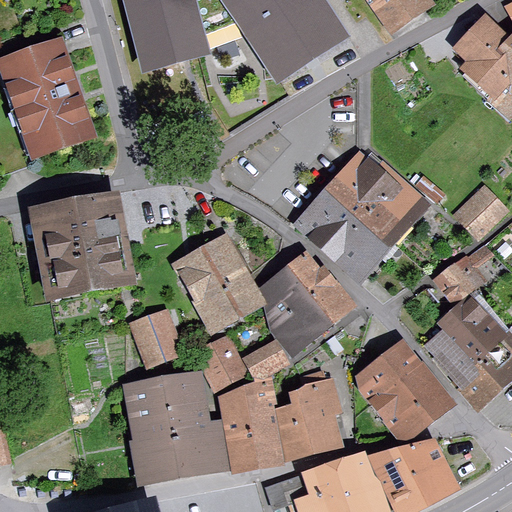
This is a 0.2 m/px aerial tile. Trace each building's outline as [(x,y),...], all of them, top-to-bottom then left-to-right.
[(127,0),(145,69),(204,54),(190,0),(127,0)] [(316,0),(232,0),(228,3),(277,79),(341,38),(316,0)] [(369,0),(389,29),(425,3),(422,0),(369,0)] [(486,101),(506,118),(511,110),(511,85),(492,67),(506,52),(498,46),(503,41),(502,40),(485,23),(459,51),(474,64),(467,71),(492,94),(486,101)] [(511,42),(506,36),(502,40),(503,41),(498,46),(506,52),(492,67),(511,85),(511,42)] [(4,66),(35,155),(89,136),(58,47),(4,66)] [(378,196),(406,222),(423,204),(383,168),(378,174),(360,158),(354,164),(340,179),(369,206),(378,196)] [(368,221),(390,240),(406,222),(378,196),(369,206),(340,179),(326,195),(343,209),(337,215),(358,233),(368,221)] [(468,227),(479,239),(505,214),(484,190),(470,203),(481,214),(468,227)] [(298,226),(354,279),(390,240),(368,221),(358,233),(337,215),(343,209),(326,195),(298,226)] [(33,214),(49,296),(119,283),(110,234),(117,233),(116,226),(109,227),(108,223),(119,221),(115,199),(33,214)] [(470,203),(456,216),(468,227),(481,214),(470,203)] [(259,301),(228,244),(206,256),(216,273),(218,272),(240,312),(259,301)] [(475,269),(493,255),(484,246),(455,266),(472,288),(482,280),(475,269)] [(180,270),(211,328),(240,312),(218,272),(216,273),(206,256),(180,270)] [(326,289),(302,258),(290,268),(332,318),(350,304),(334,283),(326,289)] [(436,280),(453,302),(472,288),(455,266),(436,280)] [(275,327),(292,350),(332,318),(290,268),(263,291),(276,307),(271,311),(278,319),(274,323),(276,326),(275,327)] [(450,318),(454,323),(444,332),(465,356),(471,351),(500,384),(511,372),(511,336),(504,343),(467,302),(450,318)] [(136,326),(151,365),(178,354),(163,316),(136,326)] [(457,390),(472,408),(500,384),(471,351),(465,356),(444,332),(429,345),(462,386),(457,390)] [(195,355),(212,386),(244,369),(227,338),(195,355)] [(246,359),(256,378),(284,363),(274,344),(246,359)] [(369,387),(365,391),(400,437),(410,434),(448,404),(419,367),(413,372),(397,350),(361,377),(369,387)] [(223,464),(218,435),(200,439),(195,411),(202,409),(198,381),(135,392),(143,439),(133,441),(139,478),(223,464)] [(224,401),(236,465),(277,458),(267,401),(272,400),(266,381),(224,401)] [(311,406),(312,411),(325,407),(334,404),(328,384),(291,394),(294,406),(296,410),(311,406)] [(336,444),(325,407),(312,411),(311,406),(296,410),(294,406),(273,412),(286,458),(336,444)] [(378,480),(393,511),(404,511),(453,488),(431,442),(372,458),(380,474),(378,480)] [(365,464),(346,470),(343,463),(334,466),(333,465),(309,473),(310,475),(266,489),(273,510),(289,505),(291,511),(387,511),(376,484),(368,487),(365,481),(370,479),(365,464)]
